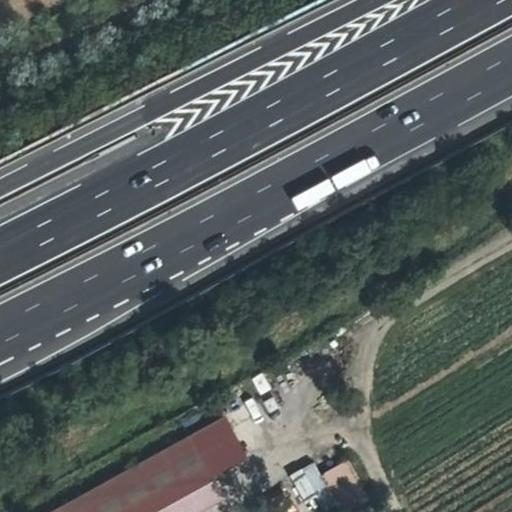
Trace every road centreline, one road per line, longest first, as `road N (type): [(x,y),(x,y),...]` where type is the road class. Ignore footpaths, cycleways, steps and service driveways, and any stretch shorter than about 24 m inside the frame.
road 1 (motorway): [(488,0),(0,254)]
road 2 (motorway): [(32,318),(511,63)]
road 3 (motorway): [(374,0),(0,187)]
